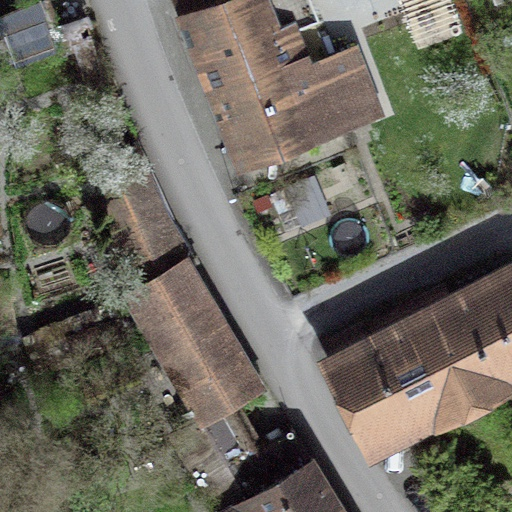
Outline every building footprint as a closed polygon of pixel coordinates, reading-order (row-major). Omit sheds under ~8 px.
[(269,0),(247,0),(188,23),(248,179),(388,125),(363,60),(321,76),(305,33),(285,41),(269,0)] [(148,164),(91,189),(132,284),(190,259),(148,164)] [(187,263),(134,293),(200,414),(254,384),(187,263)] [(511,274),(330,366),(381,468),(511,402),(511,274)] [(131,350),(80,366),(90,398),(141,382),(131,350)] [(248,494),(246,495),(256,511),(345,511),(312,456),(311,457),(293,427),(230,464),(248,494)]
